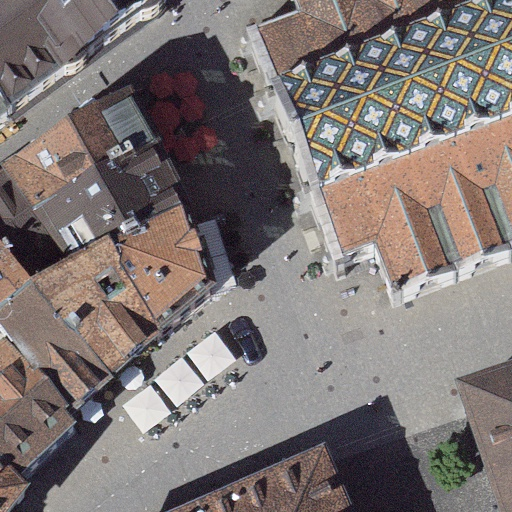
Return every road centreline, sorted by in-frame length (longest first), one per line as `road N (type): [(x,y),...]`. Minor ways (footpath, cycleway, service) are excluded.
road 1 (residential): [(190,12),(334,402)]
road 2 (residential): [(102,511),(115,496),(334,402)]
road 3 (residential): [(190,12),(0,159)]
road 4 (residential): [(334,402),(511,333)]
